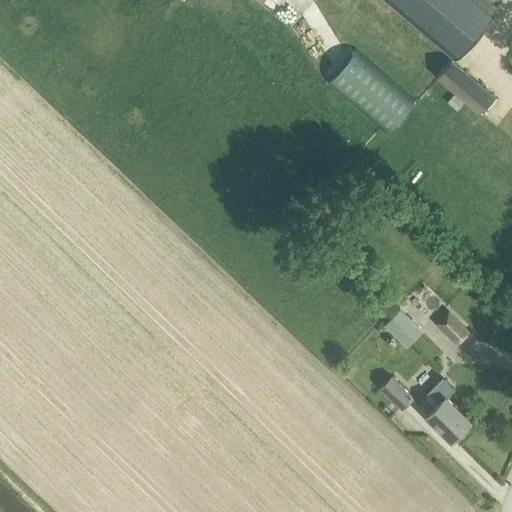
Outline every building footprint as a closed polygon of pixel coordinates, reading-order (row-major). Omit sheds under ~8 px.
[(389,0),(455,56),(496,7),(488,0),(389,0)] [(326,82),(385,133),(415,100),(355,48),(326,82)] [(467,101),(465,104),(477,114),(493,95),(451,60),(437,76),(467,101)] [(435,321),(456,344),(470,331),(449,308),(435,321)] [(379,387),(402,408),(414,396),(392,374),(379,387)] [(433,386),(423,396),(433,407),(426,414),(450,438),(468,419),(444,396),(452,388),(442,377),(433,386)]
